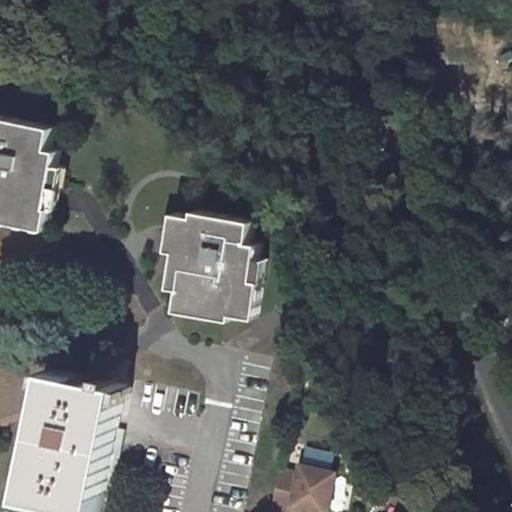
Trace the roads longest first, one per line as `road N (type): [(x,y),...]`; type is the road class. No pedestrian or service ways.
road 1 (residential): [(511,391),(346,0)]
road 2 (residential): [(0,311),(235,362)]
road 3 (unknown): [(177,350),(94,194)]
road 4 (residential): [(235,362),(199,511)]
